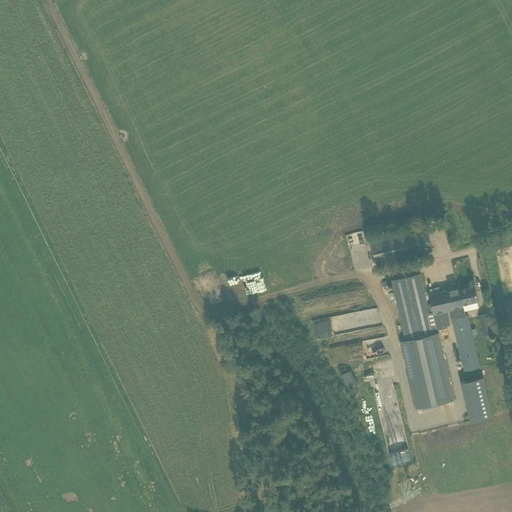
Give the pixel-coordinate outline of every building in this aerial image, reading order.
[(377,265),(432,251),(427,229),(371,242),(377,265)] [(347,242),(364,239),(363,231),(346,234),(347,242)] [(433,334),(420,274),(391,281),(405,340),(401,341),(416,408),(454,399),(438,333),(433,334)] [(481,367),(469,315),(465,316),(464,309),(463,305),(478,302),(475,286),(459,290),(459,288),(429,295),(433,314),(436,328),(450,325),(447,311),(452,310),(454,318),(452,319),(464,371),(481,367)] [(488,314),(480,316),(484,336),(493,334),(488,314)] [(374,348),(376,356),(390,353),(386,335),(368,340),(370,349),(374,348)] [(350,369),(341,374),(348,389),(357,384),(350,369)] [(468,421),(491,416),(483,376),(459,381),(468,421)] [(403,434),(395,388),(386,390),(388,396),(386,396),(387,400),(381,401),(385,423),(383,423),(385,437),(403,434)]
